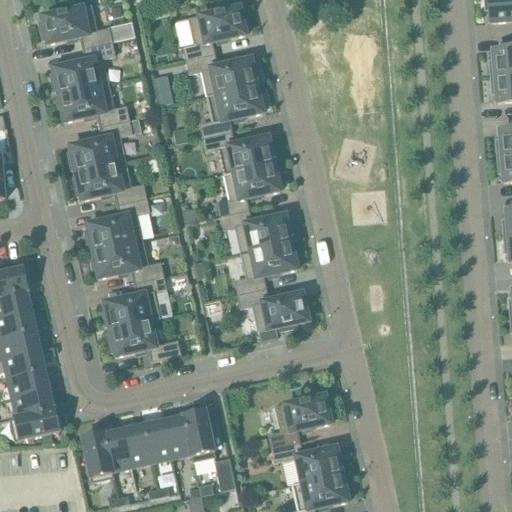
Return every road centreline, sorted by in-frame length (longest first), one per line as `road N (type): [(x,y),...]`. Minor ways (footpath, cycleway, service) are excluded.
road 1 (residential): [(457,0),(493,511)]
road 2 (residential): [(349,352),(84,402),(47,232)]
road 3 (residential): [(273,0),(349,352)]
road 4 (residential): [(47,232),(0,24)]
road 5 (residential): [(349,352),(388,511)]
